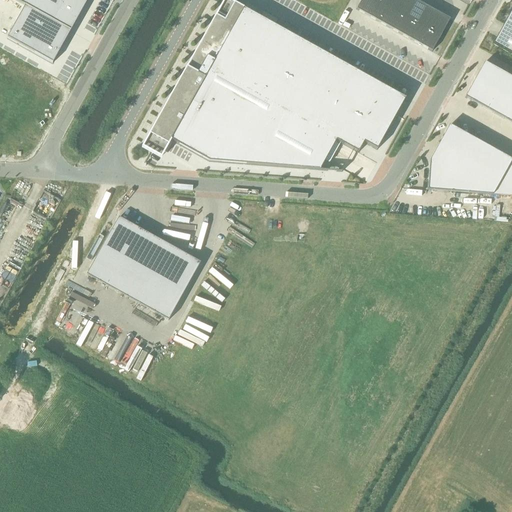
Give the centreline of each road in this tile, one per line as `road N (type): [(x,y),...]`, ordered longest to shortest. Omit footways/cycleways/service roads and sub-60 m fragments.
road 1 (unclassified): [(492,0),(391,182),(376,194),(99,177)]
road 2 (unclassified): [(99,177),(197,0)]
road 3 (unclassified): [(130,0),(34,172)]
